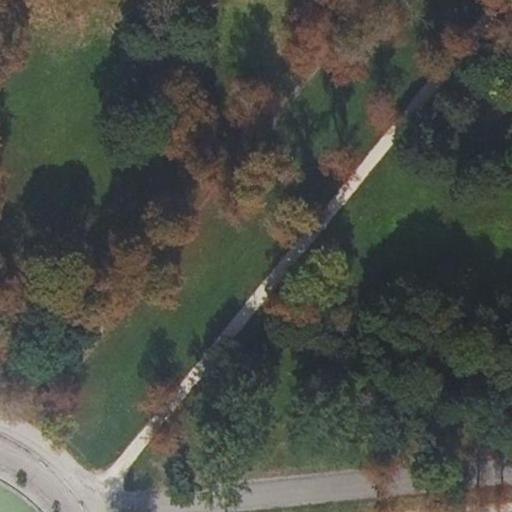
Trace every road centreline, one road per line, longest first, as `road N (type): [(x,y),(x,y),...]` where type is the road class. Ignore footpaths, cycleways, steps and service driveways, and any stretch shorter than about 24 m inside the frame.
road 1 (track): [(82,505),(491,0)]
road 2 (track): [(0,419),(365,0)]
road 3 (unclassified): [(511,465),(82,505)]
